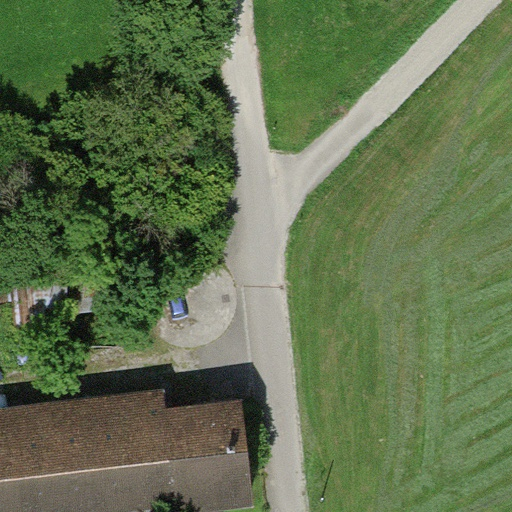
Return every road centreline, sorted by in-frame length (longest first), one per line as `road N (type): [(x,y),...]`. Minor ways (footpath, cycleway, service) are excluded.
road 1 (track): [(488,0),(263,219),(239,0)]
road 2 (unclassified): [(292,511),(263,219)]
